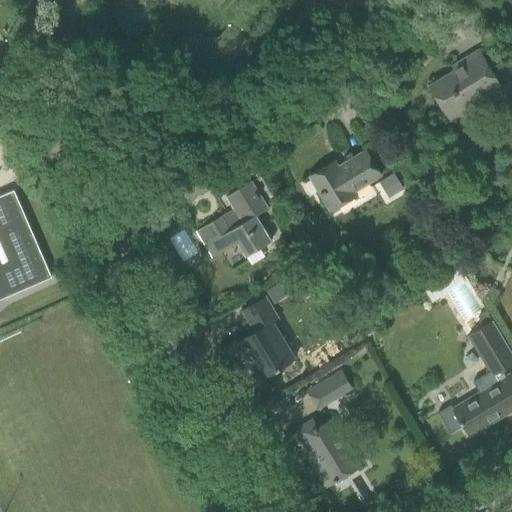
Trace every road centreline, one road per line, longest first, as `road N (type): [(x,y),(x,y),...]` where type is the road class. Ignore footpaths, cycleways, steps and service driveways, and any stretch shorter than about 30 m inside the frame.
road 1 (residential): [(282,511),(111,245)]
road 2 (residential): [(111,245),(228,164),(363,94)]
road 3 (residential): [(111,245),(0,59)]
